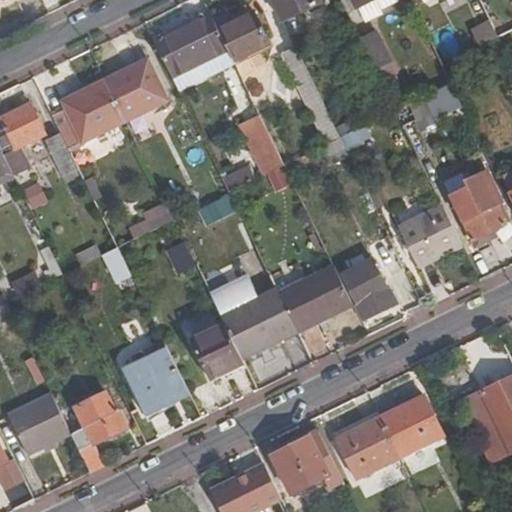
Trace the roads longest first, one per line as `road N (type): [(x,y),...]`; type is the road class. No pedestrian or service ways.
road 1 (residential): [(66,511),(511,293)]
road 2 (residential): [(130,0),(0,64)]
